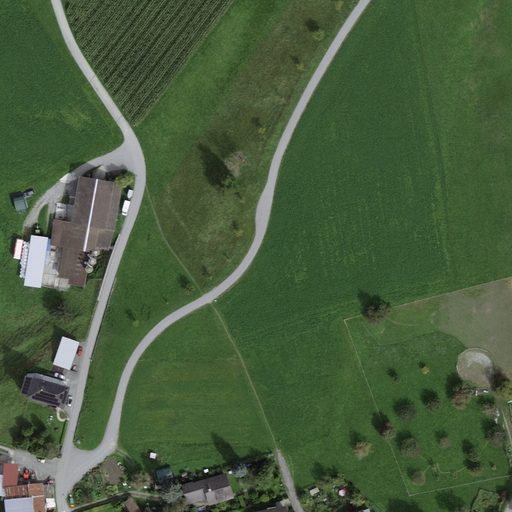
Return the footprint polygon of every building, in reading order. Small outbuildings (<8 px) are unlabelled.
[(124,184),(79,177),(71,222),(54,219),(50,245),(63,248),(58,278),(68,279),(67,284),(84,287),(91,248),(109,251),(115,232),(124,184)] [(81,346),(62,340),(54,362),(73,369),(81,346)] [(70,389),(34,379),(28,400),(64,410),(70,389)] [(3,486),(5,500),(33,497),(34,511),(46,511),(44,483),(17,486),(19,464),(4,464),(3,486)] [(228,476),(184,488),(188,504),(207,499),(209,505),(234,499),(228,476)] [(34,511),(33,497),(5,500),(6,511),(34,511)] [(124,507),(128,511),(141,511),(131,500),(124,507)]
